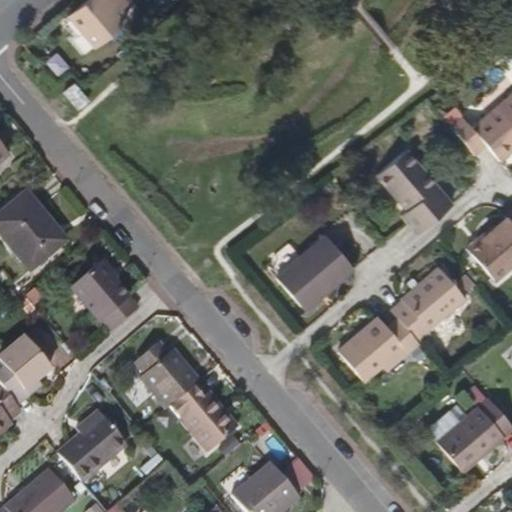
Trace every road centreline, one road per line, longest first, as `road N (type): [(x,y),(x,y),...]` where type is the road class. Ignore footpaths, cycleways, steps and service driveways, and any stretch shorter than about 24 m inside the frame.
road 1 (residential): [(259,370),(496,179)]
road 2 (residential): [(183,284),(0,73)]
road 3 (residential): [(0,465),(51,419),(88,358),(183,284)]
road 4 (residential): [(361,493),(259,370)]
